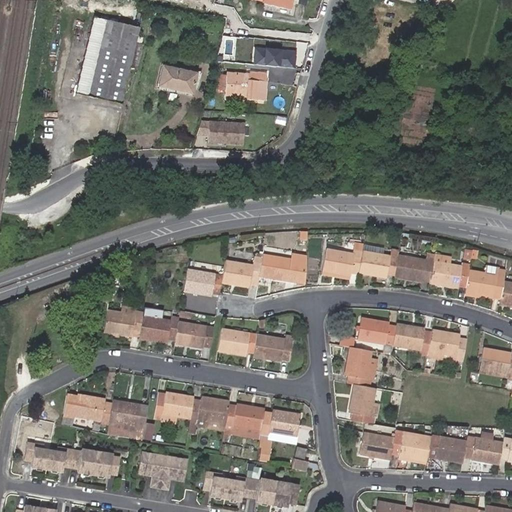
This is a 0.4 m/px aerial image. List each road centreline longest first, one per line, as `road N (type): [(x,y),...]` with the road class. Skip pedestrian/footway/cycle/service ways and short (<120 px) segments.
road 1 (tertiary): [(0,289),(239,214),(376,208),(451,214),(511,235)]
road 2 (residential): [(342,0),(304,130),(288,150),(248,162),(120,163),(12,204)]
road 3 (residential): [(323,389),(91,360),(14,401),(0,475)]
road 4 (residential): [(511,331),(416,303),(312,299),(323,389)]
road 5 (residential): [(0,480),(192,511)]
road 6 (residential): [(338,486),(511,487)]
